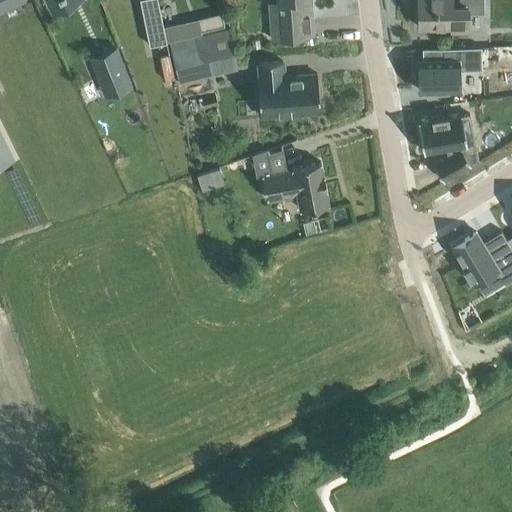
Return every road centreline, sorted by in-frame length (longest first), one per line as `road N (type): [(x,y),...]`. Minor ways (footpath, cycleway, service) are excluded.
road 1 (residential): [(409,240),(384,131),(369,0)]
road 2 (residential): [(511,177),(409,240)]
